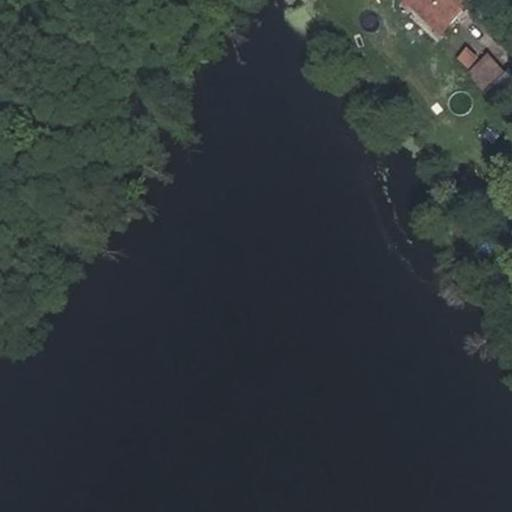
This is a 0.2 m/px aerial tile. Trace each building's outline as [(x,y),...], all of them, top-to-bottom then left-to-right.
[(449,29),(421,0),(409,0),(443,34),(449,29)] [(421,0),(449,29),(477,0),(421,0)] [(478,60),(470,53),(464,60),(471,67),(478,60)] [(509,78),(492,58),(473,75),(491,95),(509,78)] [(511,117),(511,75),(509,78),(491,95),(511,117)] [(478,238),(470,222),(459,227),(467,244),(478,238)]
